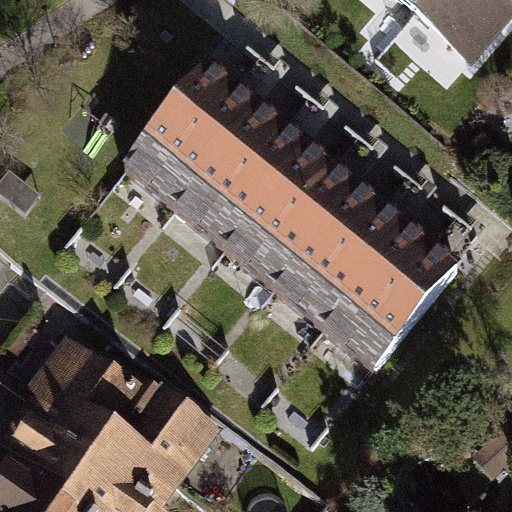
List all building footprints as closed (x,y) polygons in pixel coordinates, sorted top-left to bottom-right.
[(373,0),(414,35),(444,0),(373,0)] [(511,0),(444,0),(414,35),(471,84),(511,36),(511,0)] [(213,87),(168,142),(219,183),(264,127),(213,87)] [(264,127),(219,183),(271,223),(315,168),(264,127)] [(176,238),(219,183),(168,142),(125,197),(176,238)] [(315,168),(271,223),(322,263),(366,208),(315,168)] [(227,278),(271,223),(219,183),(176,238),(227,278)] [(366,208),(322,263),(373,304),(417,248),(366,208)] [(278,318),(322,263),(271,223),(227,278),(278,318)] [(417,248),(373,304),(424,344),(468,289),(417,248)] [(329,359),(373,304),(322,263),(278,318),(329,359)] [(380,399),(424,344),(373,304),(329,359),(380,399)] [(0,456),(0,459),(1,460),(67,511),(167,511),(227,435),(155,380),(143,396),(69,339),(27,393),(41,404),(0,456)] [(511,460),(505,452),(479,475),(494,491),(511,474),(511,460)] [(0,511),(67,511),(1,460),(0,460),(0,511)]
